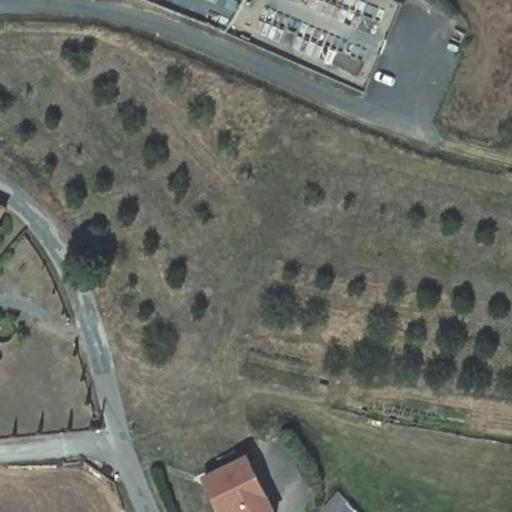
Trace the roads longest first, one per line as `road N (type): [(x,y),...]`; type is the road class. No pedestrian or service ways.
road 1 (unclassified): [(436,139),(120,13),(0,4)]
road 2 (unclassified): [(148,511),(120,440),(100,344),(50,237),(0,188)]
